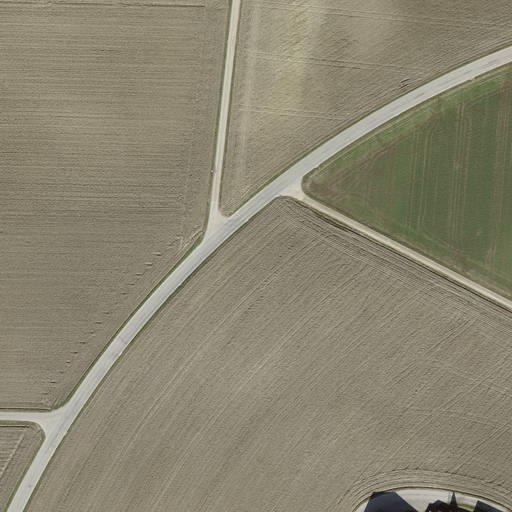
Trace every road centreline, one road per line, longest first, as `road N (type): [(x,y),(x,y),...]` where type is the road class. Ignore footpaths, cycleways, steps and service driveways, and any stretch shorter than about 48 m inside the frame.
road 1 (residential): [(511,55),(343,141),(217,238),(120,346),(64,425)]
road 2 (track): [(282,185),(511,306)]
road 3 (track): [(217,238),(236,0)]
road 4 (track): [(368,511),(407,496),(499,511)]
